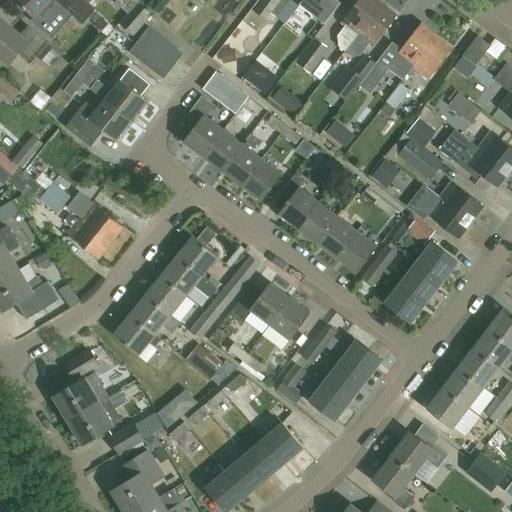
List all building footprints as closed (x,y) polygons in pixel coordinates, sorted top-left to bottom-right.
[(51,0),(16,0),(35,18),(51,0)] [(128,0),(112,0),(123,12),(132,4),(128,0)] [(270,13),(285,24),(298,7),(289,0),(263,0),(255,12),(265,20),(270,13)] [(340,47),(346,52),(382,4),(376,0),(359,0),(341,24),(345,27),(339,36),(340,47)] [(382,4),(346,52),(354,57),(362,56),(369,45),(373,48),(398,16),(382,4)] [(21,36),(0,17),(0,55),(9,64),(19,53),(31,63),(49,44),(30,26),(21,36)] [(396,57),(413,69),(437,36),(421,24),(396,57)] [(124,29),(114,36),(122,48),(132,41),(124,29)] [(179,59),(145,33),(129,53),(163,79),(179,59)] [(437,36),(413,69),(429,81),(453,49),(437,36)] [(491,46),(478,36),(464,55),(476,65),(491,46)] [(364,78),(365,79),(376,64),(368,58),(357,72),(350,66),(333,87),(348,99),(364,78)] [(377,65),(376,64),(365,79),(375,87),(389,71),(379,62),(377,65)] [(94,69),(87,63),(47,113),(60,123),(65,117),(60,112),(94,69)] [(511,92),(511,93),(511,66),(510,65),(507,70),(504,68),(495,80),(511,92)] [(91,88),(105,99),(132,120),(147,101),(141,96),(150,84),(129,68),(120,80),(119,80),(111,91),(97,80),(91,88)] [(21,92),(1,76),(0,77),(0,93),(12,103),(21,92)] [(229,93),(244,104),(248,99),(233,88),(217,76),(210,85),(226,97),(229,93)] [(411,90),(402,83),(388,102),(389,103),(383,111),(390,116),(411,90)] [(282,87),(272,100),(284,109),(294,96),(282,87)] [(48,111),(58,98),(46,90),(37,102),(48,111)] [(511,93),(511,92),(499,107),(505,112),(511,117),(511,93)] [(483,110),(460,93),(450,106),(473,123),(483,110)] [(203,158),(224,130),(205,116),(212,106),(202,98),(183,122),(193,130),(183,143),(203,158)] [(105,99),(97,110),(86,101),(66,127),(92,146),(104,130),(117,140),(132,120),(105,99)] [(262,110),(248,99),(244,104),(258,115),(262,110)] [(281,134),(287,128),(272,117),(267,124),(281,134)] [(338,121),(328,133),(335,139),(345,126),(338,121)] [(287,128),(281,134),(296,145),(301,139),(287,128)] [(243,144),(224,130),(203,158),(222,172),(243,144)] [(479,148),(455,130),(440,150),(477,179),(480,174),(499,188),(511,172),(479,148)] [(511,148),(491,132),(479,148),(511,172),(511,170),(511,148)] [(250,135),(243,144),(222,172),(241,187),(262,159),(252,151),(259,141),(250,135)] [(442,163),(412,139),(400,154),(429,178),(442,163)] [(14,186),(23,175),(0,153),(0,173),(8,180),(14,186)] [(262,159),(241,187),(261,201),(282,174),(262,159)] [(393,159),(379,175),(405,199),(420,182),(393,159)] [(26,173),(64,205),(71,197),(66,192),(71,186),(59,176),(51,184),(39,173),(45,166),(39,160),(26,173)] [(325,167),(338,178),(344,171),(330,160),(325,167)] [(358,182),(344,171),(338,178),(353,189),(358,182)] [(24,176),(23,175),(14,186),(15,186),(12,190),(21,198),(15,201),(21,211),(30,207),(38,197),(57,213),(64,205),(26,173),(24,176)] [(298,229),(319,202),(299,187),(303,183),(295,177),(275,204),(283,209),(279,215),(298,229)] [(452,183),(440,199),(472,223),(484,208),(452,183)] [(428,214),(460,239),(472,223),(440,199),(422,185),(406,206),(424,220),(428,214)] [(364,195),(378,205),(383,199),(369,188),(364,195)] [(397,210),(383,199),(378,205),(392,216),(397,210)] [(80,218),(111,242),(123,227),(99,207),(93,202),(80,218)] [(319,202),(298,229),(317,244),(338,216),(319,202)] [(435,232),(413,214),(395,238),(405,246),(413,235),(426,244),(435,232)] [(338,216),(317,244),(336,258),(357,231),(338,216)] [(111,242),(80,218),(68,233),(74,238),(99,258),(111,242)] [(0,279),(18,269),(9,253),(19,246),(8,227),(0,232),(0,279)] [(357,231),(336,258),(356,273),(377,245),(357,231)] [(179,256),(203,275),(219,255),(195,236),(179,256)] [(53,251),(66,262),(73,254),(60,243),(53,251)] [(434,244),(418,264),(443,282),(458,262),(434,244)] [(388,246),(375,262),(386,270),(398,254),(388,246)] [(203,275),(179,256),(164,276),(188,295),(196,284),(212,297),(219,288),(203,275)] [(250,257),(223,292),(232,299),(260,265),(250,257)] [(386,270),(375,262),(363,278),(373,286),(386,270)] [(443,282),(418,264),(403,284),(428,302),(443,282)] [(18,269),(0,279),(0,304),(3,310),(22,298),(29,310),(50,297),(39,279),(28,285),(18,269)] [(172,314),(188,295),(164,276),(148,295),(172,314)] [(272,324),(292,297),(273,283),(259,300),(250,293),(237,310),(247,317),(252,310),(272,324)] [(412,322),(428,302),(403,284),(388,304),(412,322)] [(232,299),(223,292),(207,311),(217,319),(232,299)] [(148,295),(132,315),(156,334),(165,323),(171,328),(178,319),(172,314),(148,295)] [(292,297),(272,324),(291,339),(312,312),(292,297)] [(491,329),(511,345),(511,313),(506,309),(491,329)] [(217,319),(207,311),(192,331),(201,338),(217,319)] [(20,337),(43,328),(37,312),(14,321),(20,337)] [(162,339),(156,334),(132,315),(116,335),(140,354),(150,342),(156,346),(162,339)] [(327,326),(316,340),(326,347),(337,333),(327,326)] [(511,345),(491,329),(476,349),(500,367),(511,351),(511,345)] [(326,347),(316,340),(303,358),(312,365),(326,347)] [(359,341),(343,361),(368,380),(383,360),(359,341)] [(244,362),(249,355),(235,344),(229,351),(244,362)] [(461,368),(485,387),(500,367),(476,349),(461,368)] [(249,355),(244,362),(257,372),(263,365),(249,355)] [(368,380),(343,361),(328,381),(352,400),(368,380)] [(306,373),(297,365),(276,391),(295,406),(303,395),(294,388),(306,373)] [(445,388),(470,407),(485,387),(461,368),(445,388)] [(247,381),(240,374),(227,386),(233,393),(247,381)] [(70,421),(100,403),(86,379),(56,397),(70,421)] [(352,400),(328,381),(312,401),(337,420),(352,400)] [(498,397),(508,405),(511,399),(511,385),(508,383),(498,397)] [(470,407),(445,388),(430,408),(455,427),(470,407)] [(228,397),(222,390),(208,402),(214,410),(228,397)] [(508,405),(498,397),(485,414),(495,422),(508,405)] [(100,403),(70,421),(85,445),(123,422),(108,398),(100,403)] [(209,414),(203,407),(189,419),(195,426),(209,414)] [(171,434),(170,435),(176,442),(190,430),(184,423),(171,434)] [(265,439),(285,464),(304,447),(284,423),(265,439)] [(412,432),(393,457),(416,474),(428,458),(439,467),(449,455),(437,446),(434,450),(412,432)] [(265,439),(246,455),(266,480),(285,464),(265,439)] [(114,492),(126,511),(138,511),(160,499),(152,485),(165,477),(149,452),(123,467),(132,481),(114,492)] [(266,480),(246,455),(227,471),(247,496),(266,480)] [(485,455),(470,474),(494,491),(508,473),(485,455)] [(405,488),(416,474),(393,457),(375,480),(398,497),(395,500),(407,509),(417,497),(405,488)] [(228,511),(247,496),(227,471),(207,488),(227,511),(228,511)] [(138,511),(186,511),(182,505),(170,511),(168,511),(160,499),(138,511)]
